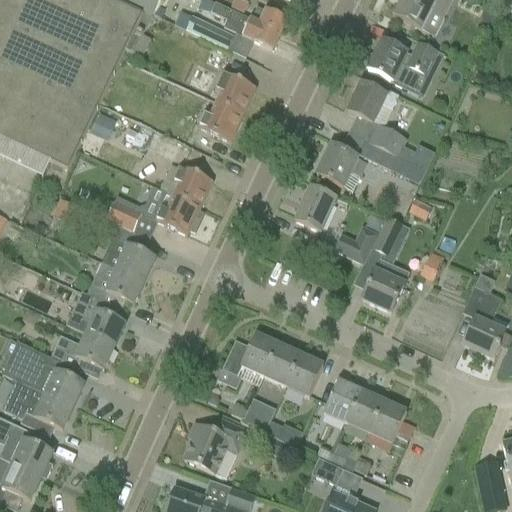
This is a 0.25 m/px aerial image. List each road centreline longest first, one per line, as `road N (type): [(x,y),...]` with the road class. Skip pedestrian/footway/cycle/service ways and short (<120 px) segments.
road 1 (unclassified): [(217,281),(349,0)]
road 2 (unclassified): [(217,281),(462,395)]
road 3 (unclassified): [(115,511),(217,281)]
road 4 (unclassified): [(415,511),(462,395)]
